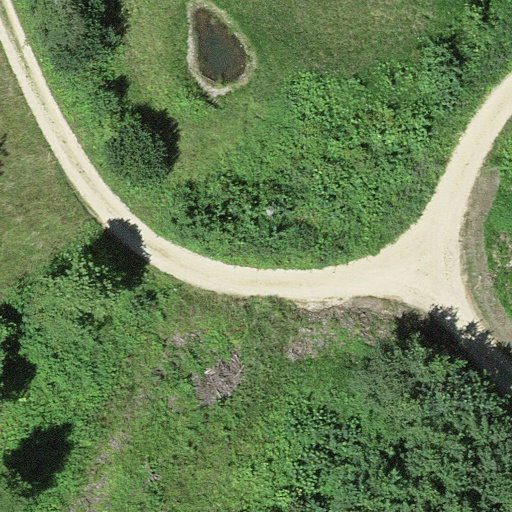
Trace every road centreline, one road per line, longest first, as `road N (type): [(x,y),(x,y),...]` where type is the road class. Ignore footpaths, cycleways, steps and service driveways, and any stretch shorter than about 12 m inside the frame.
road 1 (track): [(0,10),(87,191),(151,253),(280,278),(432,263)]
road 2 (track): [(511,376),(478,350),(432,263),(511,102)]
